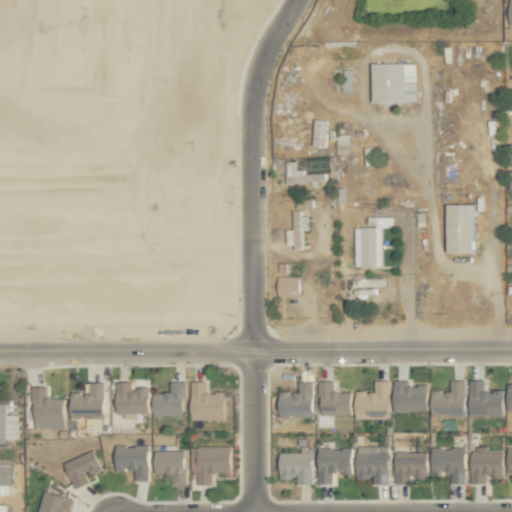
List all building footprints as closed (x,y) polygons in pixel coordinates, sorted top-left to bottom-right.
[(417,63),(372,64),(372,103),(417,102),(417,63)] [(348,155),(349,135),(337,135),(335,154),(348,155)] [(314,182),(314,181),(325,181),(325,172),(296,173),(296,160),(286,161),(286,183),(314,182)] [(296,208),(312,208),(312,198),(295,199),(296,208)] [(474,254),(474,205),(447,205),(447,254),(474,254)] [(308,216),(300,216),(300,210),(292,211),(293,229),(286,229),(286,248),(302,247),(301,231),(309,230),(308,216)] [(393,216),(367,217),(368,227),(354,227),(355,266),(382,266),(381,228),(393,227),(393,216)] [(278,296),(299,296),(299,276),(277,277),(278,296)] [(390,379),(374,379),(374,391),(356,390),(355,418),(389,418),(390,379)] [(427,384),(411,384),(411,379),(393,380),(394,410),(427,410),(427,384)] [(465,380),(451,379),(451,390),(432,390),(431,415),(465,415),(465,380)] [(503,390),(484,390),(484,379),(469,379),(470,415),(503,415),(503,390)] [(191,419),(224,418),(224,391),(206,391),(206,380),(190,380),(191,419)] [(351,391),(334,391),(333,380),(319,380),(320,414),(351,414),(351,391)] [(71,418),(104,417),(104,381),(90,382),(90,391),(70,391),(71,418)] [(131,381),(116,381),(116,415),(136,416),(136,412),(148,412),(148,387),(131,387),(131,381)] [(153,392),(153,415),(184,415),(184,381),(170,381),(170,392),(153,392)] [(313,381),(299,381),(299,391),(279,391),(280,416),(313,415),(313,381)] [(33,427),(63,428),(64,397),(47,397),(47,386),(34,385),(33,427)] [(18,413),(6,413),(6,402),(0,402),(0,446),(5,446),(5,438),(18,438),(18,413)] [(148,445),(115,445),(115,469),(135,469),(135,480),(149,480),(148,445)] [(230,445),(197,446),(197,483),(212,483),(212,473),(231,473),(230,445)] [(387,445),(355,446),(356,477),(372,477),(372,483),(388,483),(387,445)] [(432,472),(450,472),(451,483),(466,482),(465,446),(431,447),(432,472)] [(351,473),(351,448),(318,447),(318,482),(333,483),(333,472),(351,473)] [(503,451),(486,451),(486,447),(470,448),(470,483),(487,482),(487,478),(503,478),(503,451)] [(185,450),(154,450),(154,472),(172,473),(172,483),(185,483),(185,450)] [(65,459),(73,487),(88,483),(86,474),(100,470),(95,451),(65,459)] [(303,452),(280,452),(279,477),(296,478),(296,482),(312,483),(313,451),(303,451),(303,452)] [(427,451),(394,452),(395,483),(411,483),(410,477),(427,477),(427,451)] [(0,494),(13,495),(12,463),(0,462),(0,494)] [(73,498),(44,490),(37,511),(64,511),(65,510),(69,511),(73,498)]
